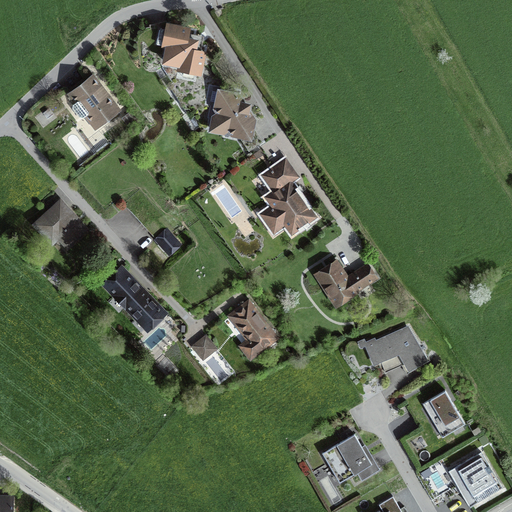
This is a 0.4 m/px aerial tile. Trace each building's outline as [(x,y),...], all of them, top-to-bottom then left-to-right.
[(188,29),(168,26),(164,45),(168,46),(165,62),(181,65),(180,69),(200,72),(204,53),(200,53),(201,46),(194,45),(192,41),(193,34),(187,33),(188,29)] [(87,115),(96,126),(104,120),(109,121),(110,116),(117,110),(92,77),(71,94),(77,101),(73,104),(72,108),(79,117),(83,118),(87,115)] [(243,103),(237,94),(225,92),(225,93),(212,91),(211,101),(217,102),(216,108),(215,112),(219,112),(217,119),(213,118),(211,130),(222,132),(223,128),(229,129),(233,134),(239,135),(249,151),(263,142),(252,126),(253,120),(247,111),(249,105),(243,103)] [(132,112),(124,118),(130,126),(138,120),(132,112)] [(296,176),(285,160),(264,175),(276,191),(267,197),(274,206),(262,214),(274,231),(285,223),(292,232),(314,216),(289,181),(296,176)] [(136,217),(147,207),(137,196),(126,206),(136,217)] [(53,230),(67,245),(85,228),(69,211),(68,210),(67,210),(66,210),(65,211),(58,203),(35,224),(46,236),(53,230)] [(179,204),(158,219),(157,218),(146,228),(156,239),(158,237),(167,229),(168,228),(171,232),(189,219),(179,204)] [(146,228),(157,218),(147,207),(136,217),(146,228)] [(167,229),(158,237),(172,252),(181,244),(167,229)] [(319,278),(337,305),(357,292),(356,290),(376,277),(368,264),(347,278),(343,272),(341,274),(339,270),(341,269),(336,260),(327,266),(330,271),(320,278),(320,277),(319,278)] [(106,284),(147,328),(164,312),(122,269),(106,284)] [(242,345),(251,356),(275,337),(248,302),(231,315),(250,339),(242,345)] [(372,342),(379,358),(398,350),(409,369),(426,359),(407,327),(372,342)] [(194,346),(203,357),(215,348),(206,336),(194,346)] [(445,390),(422,403),(442,437),(465,424),(445,390)] [(330,466),(339,482),(357,472),(361,480),(376,471),(354,433),(331,447),(332,448),(328,450),(336,463),(330,466)] [(449,471),(470,506),(502,487),(481,451),(449,471)] [(0,496),(0,511),(12,511),(12,496),(0,496)] [(402,511),(393,496),(379,504),(384,511),(380,511),(379,510),(375,511),(402,511)]
